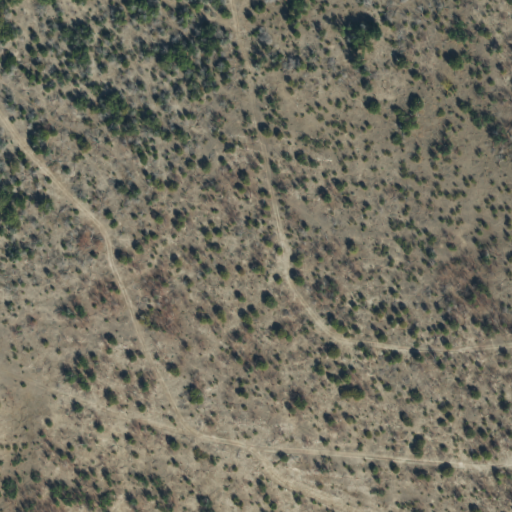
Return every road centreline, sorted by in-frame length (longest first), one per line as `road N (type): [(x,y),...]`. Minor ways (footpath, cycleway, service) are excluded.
road 1 (residential): [(0,426),(196,470),(511,478)]
road 2 (track): [(511,359),(393,351),(324,281),(265,177),(234,0)]
